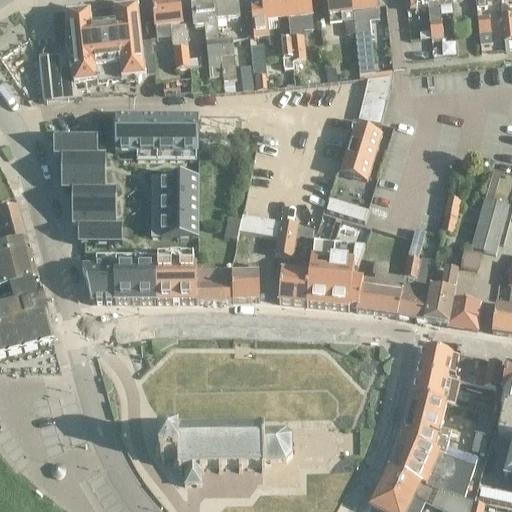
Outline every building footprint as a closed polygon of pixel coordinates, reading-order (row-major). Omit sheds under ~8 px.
[(176,71),(189,70),(187,46),(185,25),(181,25),(178,0),(170,0),(152,2),(155,28),(171,26),(174,50),(176,71)] [(217,22),(214,0),(190,0),(194,29),(204,28),(209,69),(221,68),(219,43),(217,22)] [(214,0),(217,22),(240,19),(237,0),(214,0)] [(288,16),(286,0),(260,0),(261,0),(249,2),(252,33),(271,32),(270,22),(279,22),(283,60),(292,59),(288,16)] [(286,0),(288,16),(292,59),(292,64),(305,62),(301,28),(300,19),(311,18),(309,0),(286,0)] [(353,13),(351,0),(326,0),(328,16),(353,13)] [(351,0),(353,13),(376,11),(374,0),(351,0)] [(120,80),(133,78),(137,82),(140,78),(144,77),(137,8),(133,9),(129,5),(126,9),(113,11),(114,25),(91,28),(90,13),(86,13),(81,10),(78,14),(65,15),(65,17),(52,18),(55,45),(48,46),(41,54),(42,58),(38,58),(42,103),(81,100),(80,93),(86,93),(85,84),(96,83),(95,68),(119,66),(120,80)] [(511,16),(501,17),(504,43),(511,42),(511,16)] [(479,34),(490,34),(489,18),(478,19),(479,34)] [(454,37),(466,36),(464,20),(453,21),(454,37)] [(357,50),(369,49),(368,34),(363,35),(362,22),(345,23),(346,37),(355,36),(357,50)] [(431,39),(442,38),(440,23),(429,24),(431,39)] [(219,43),(221,68),(223,83),(236,82),(232,41),(219,43)] [(252,55),(254,74),(263,73),(261,54),(252,55)] [(251,78),(243,79),(244,92),(253,91),(251,78)] [(255,79),(256,92),(267,91),(266,78),(255,79)] [(198,117),(115,116),(114,154),(198,154),(198,117)] [(354,128),(340,174),(366,182),(381,136),(354,128)] [(89,138),(53,138),(53,157),(61,157),(61,192),(72,192),(72,227),(78,227),(77,245),(114,245),(114,226),(108,226),(108,191),(97,191),(97,157),(89,157),(89,138)] [(198,178),(161,178),(161,240),(198,240),(198,178)] [(330,201),(326,212),(336,215),(339,204),(330,201)] [(494,255),(507,209),(484,202),(470,249),(494,255)] [(339,204),(336,215),(345,218),(349,207),(339,204)] [(17,207),(0,211),(0,244),(2,244),(3,250),(27,244),(17,207)] [(349,207),(345,218),(355,221),(358,210),(349,207)] [(365,212),(358,210),(355,221),(361,223),(364,224),(368,213),(365,212)] [(301,230),(313,233),(319,234),(323,217),(306,213),(301,230)] [(452,235),(455,220),(444,218),(441,233),(452,235)] [(236,242),(241,223),(228,220),(224,239),(236,242)] [(295,239),(297,229),(280,226),(275,256),(291,259),(295,239)] [(301,230),(297,229),(295,239),(312,242),(312,241),(313,233),(301,230)] [(353,279),(354,269),(357,269),(366,247),(312,241),(312,242),(308,275),(305,307),(331,310),(349,311),(350,307),(353,279)] [(0,360),(53,346),(47,323),(48,323),(27,244),(3,250),(2,244),(0,244),(0,249),(0,251),(0,250),(0,360)] [(476,272),(478,258),(465,256),(462,269),(476,272)] [(417,281),(421,262),(408,259),(407,267),(404,278),(417,281)] [(360,281),(353,279),(350,307),(356,308),(355,313),(392,316),(396,317),(402,285),(403,286),(404,278),(407,267),(374,262),(373,276),(375,276),(374,280),(360,278),(360,281)] [(195,267),(156,268),(156,305),(196,304),(195,267)] [(195,267),(196,304),(232,303),(231,277),(230,271),(200,271),(200,267),(195,267)] [(231,277),(232,303),(258,302),(257,267),(247,267),(248,276),(231,277)] [(81,268),(91,305),(156,305),(156,268),(81,268)] [(424,322),(448,326),(452,301),(457,273),(447,271),(444,291),(430,289),(429,291),(424,322)] [(277,304),(305,307),(308,275),(281,273),(277,304)] [(396,317),(424,322),(429,291),(403,286),(402,285),(396,317)] [(511,336),(511,296),(510,296),(508,309),(495,307),(491,334),(511,336)] [(452,301),(448,326),(477,332),(478,324),(482,325),(484,315),(480,314),(481,306),(452,301)] [(423,349),(417,372),(451,380),(455,365),(450,364),(451,359),(456,360),(457,356),(423,349)] [(494,390),(500,366),(488,363),(483,382),(475,380),(473,386),(494,390)] [(511,368),(506,367),(501,391),(504,391),(500,410),(504,411),(497,439),(511,442),(511,443),(503,478),(511,479),(511,368)] [(451,380),(417,372),(412,396),(446,404),(455,406),(460,383),(451,381),(451,380)] [(412,396),(402,439),(440,454),(439,455),(444,457),(474,468),(477,460),(446,449),(451,432),(440,429),(446,404),(412,396)] [(261,473),(265,473),(265,464),(286,464),(291,458),(291,438),(285,431),(264,432),(264,429),(178,431),(178,433),(174,433),(175,437),(163,438),(163,434),(159,434),(159,439),(154,439),(154,443),(159,443),(160,454),(155,454),(155,458),(160,458),(160,459),(161,459),(161,464),(164,464),(164,459),(176,458),(176,462),(177,462),(177,465),(171,465),(171,468),(177,468),(177,474),(181,474),(181,469),(183,469),(184,487),(201,487),(201,474),(202,474),(202,469),(217,469),(217,474),(221,473),(221,469),(238,468),(239,473),(242,473),(242,468),(261,468),(261,473)] [(474,468),(444,457),(439,455),(440,454),(402,439),(389,470),(430,491),(463,501),(474,468)] [(49,475),(50,478),(53,481),(56,482),(60,482),(63,480),(65,477),(66,474),(66,471),(65,468),(63,466),(60,465),(57,464),(53,466),(51,468),(49,471),(49,475)] [(389,470),(381,486),(412,501),(414,498),(442,511),(470,511),(473,503),(463,501),(430,491),(389,470)] [(377,511),(406,511),(412,501),(381,486),(370,508),(377,511)] [(482,511),(484,506),(473,503),(470,511),(482,511)]
